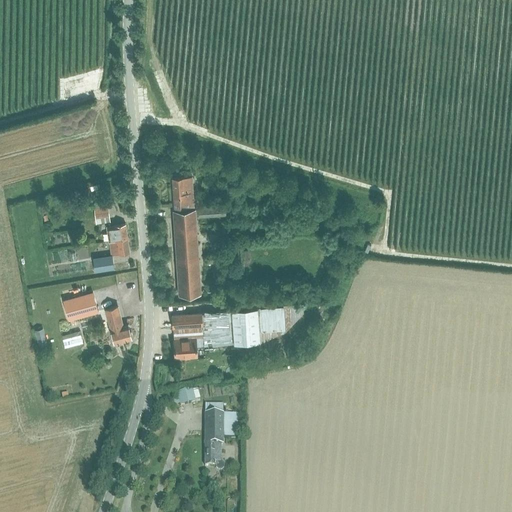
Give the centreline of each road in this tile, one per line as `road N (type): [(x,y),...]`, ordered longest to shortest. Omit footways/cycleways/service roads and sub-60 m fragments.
road 1 (tertiary): [(143,388),(149,357),(130,0)]
road 2 (tertiary): [(102,511),(143,388)]
road 3 (unclassified): [(126,511),(151,401),(143,388)]
